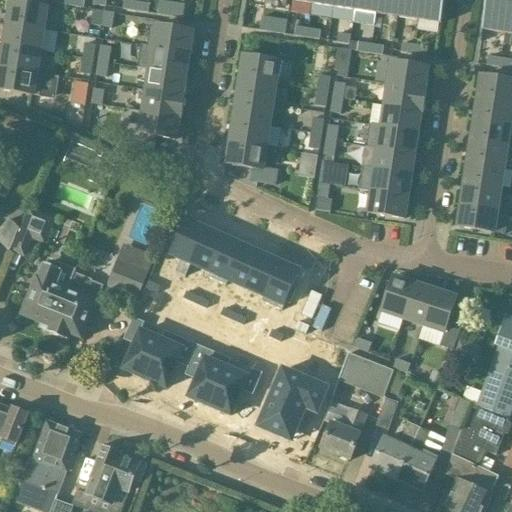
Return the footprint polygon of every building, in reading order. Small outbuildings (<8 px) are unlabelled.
[(71,0),(71,7),(84,9),(85,0),(71,0)] [(313,0),(313,6),(333,9),(334,0),(313,0)] [(334,0),(333,9),(355,13),(356,0),(334,0)] [(356,0),(355,13),(377,16),(379,0),(356,0)] [(398,0),(379,0),(377,16),(396,19),(398,0)] [(398,0),(396,19),(420,23),(423,0),(398,0)] [(423,0),(420,23),(440,27),(444,0),(423,0)] [(505,34),(508,0),(487,0),(483,30),(505,34)] [(135,12),(137,3),(124,1),(123,10),(135,12)] [(183,19),(185,5),(160,1),(157,15),(183,19)] [(9,2),(6,26),(46,32),(50,8),(39,7),(9,2)] [(150,5),(137,3),(135,12),(149,14),(150,5)] [(102,28),(104,13),(94,11),(91,26),(102,28)] [(115,15),(104,13),(102,28),(112,30),(115,15)] [(260,31),(268,33),(271,19),(262,18),(260,31)] [(271,19),(268,33),(277,34),(279,20),(271,19)] [(288,22),(279,20),(277,34),(285,35),(288,22)] [(147,46),(192,54),(196,31),(159,25),(151,24),(147,46)] [(6,26),(2,47),(43,54),(46,32),(6,26)] [(294,37),(307,39),(309,29),(296,27),(294,37)] [(309,29),(307,39),(320,41),(321,31),(309,29)] [(350,45),(351,36),(338,34),(337,43),(350,45)] [(358,53),(372,55),(373,45),(358,43),(358,44),(358,46),(357,52),(357,53),(358,53)] [(138,68),(189,77),(192,54),(147,46),(141,44),(141,48),(138,68)] [(401,53),(415,55),(416,46),(402,44),(401,53)] [(86,45),(84,59),(94,61),(96,46),(86,45)] [(384,51),(384,47),(373,45),(372,55),(383,56),(384,51)] [(416,46),(415,55),(427,57),(428,48),(416,46)] [(2,47),(0,62),(0,68),(44,76),(47,54),(43,54),(2,47)] [(101,47),(98,62),(109,64),(112,49),(101,47)] [(337,74),(351,75),(354,50),(340,49),(337,74)] [(242,56),(238,79),(278,85),(281,62),(244,56),(242,56)] [(500,68),(501,59),(488,57),(487,66),(500,68)] [(511,70),(511,60),(501,59),(500,68),(511,70)] [(91,77),(93,62),(83,60),(81,75),(91,77)] [(109,68),(109,64),(98,62),(96,77),(107,78),(109,68)] [(388,62),(385,86),(421,91),(424,67),(388,62)] [(0,68),(0,91),(40,98),(44,76),(0,68)] [(148,70),(144,91),(185,98),(189,77),(148,70)] [(511,80),(483,76),(479,100),(511,104),(511,80)] [(321,77),(319,92),(328,93),(331,79),(321,77)] [(238,79),(235,100),(274,107),(278,85),(238,79)] [(75,84),(73,96),(86,97),(88,85),(75,84)] [(334,101),(343,102),(346,87),(336,86),(334,101)] [(383,99),(381,107),(418,113),(420,99),(421,91),(385,86),(383,99)] [(102,105),(104,90),(94,87),(91,103),(102,105)] [(185,98),(144,91),(141,112),(182,119),(185,98)] [(317,107),(326,108),(328,93),(319,92),(317,107)] [(235,100),(232,123),(271,129),(274,107),(235,100)] [(511,104),(479,100),(476,121),(511,126),(511,104)] [(331,116),(341,117),(343,102),(334,101),(331,116)] [(378,128),(414,134),(418,113),(381,107),(378,128)] [(179,142),(182,119),(141,112),(137,135),(138,135),(156,138),(179,142)] [(314,120),(312,134),(322,136),(324,121),(314,120)] [(511,126),(476,121),(473,142),(509,148),(511,130),(511,126)] [(232,123),(228,144),(267,150),(271,129),(232,123)] [(366,148),(375,150),(411,155),(414,134),(378,128),(369,127),(366,148)] [(327,143),(337,145),(339,130),(329,129),(327,143)] [(310,149),(319,151),(322,136),(312,134),(310,149)] [(154,153),(156,138),(138,135),(136,150),(154,153)] [(75,142),(64,170),(85,178),(96,150),(75,142)] [(509,148),(473,142),(470,164),(506,169),(509,148)] [(325,158),(334,160),(337,145),(327,143),(325,158)] [(228,144),(225,166),(254,171),(252,184),(276,187),(279,173),(264,171),(267,150),(228,144)] [(372,171),(408,177),(411,155),(375,150),(372,171)] [(306,171),(316,172),(318,157),(309,156),(306,171)] [(470,164),(467,185),(503,191),(506,169),(470,164)] [(321,180),(331,181),(333,166),(324,165),(321,180)] [(359,191),(368,192),(405,198),(408,177),(372,171),(362,170),(359,191)] [(176,188),(144,176),(139,189),(154,194),(152,197),(169,204),(176,188)] [(467,185),(463,207),(500,212),(503,191),(467,185)] [(402,218),(405,198),(368,192),(365,213),(370,214),(402,218)] [(316,211),(326,212),(329,197),(319,196),(316,211)] [(500,212),(463,207),(460,227),(496,233),(500,212)] [(29,209),(19,236),(12,254),(27,260),(34,242),(46,246),(56,219),(29,209)] [(19,229),(9,220),(0,229),(0,243),(10,253),(19,229)] [(205,229),(186,220),(170,256),(190,265),(205,229)] [(225,238),(205,229),(190,265),(209,273),(225,238)] [(243,246),(225,238),(209,273),(228,282),(243,246)] [(243,246),(228,282),(246,290),(262,255),(243,246)] [(281,263),(262,255),(246,290),(265,298),(281,263)] [(23,317),(52,328),(52,329),(75,274),(77,270),(46,257),(38,279),(23,317)] [(119,258),(107,285),(118,290),(117,293),(136,301),(149,271),(119,258)] [(300,272),(281,263),(265,298),(284,307),(300,272)] [(52,328),(49,334),(69,342),(71,336),(82,340),(84,336),(88,338),(92,326),(88,325),(97,303),(104,287),(92,282),(92,280),(75,274),(52,329),(52,328)] [(402,321),(415,283),(394,276),(381,314),(402,321)] [(402,321),(424,328),(437,290),(415,283),(402,321)] [(179,289),(168,284),(165,291),(176,296),(179,289)] [(179,289),(176,296),(187,301),(190,294),(179,289)] [(437,290),(424,328),(442,335),(438,346),(453,351),(466,315),(454,311),(458,298),(437,290)] [(206,301),(203,308),(214,313),(217,306),(206,301)] [(217,306),(214,313),(225,318),(228,311),(217,306)] [(447,476),(457,480),(442,511),(485,511),(493,497),(491,496),(499,477),(480,468),(487,452),(497,456),(505,435),(508,435),(511,425),(511,424),(509,423),(511,415),(511,317),(506,315),(495,347),(498,348),(476,410),(477,411),(470,431),(463,428),(462,431),(451,462),(447,476)] [(243,318),(240,325),(251,330),(254,323),(243,318)] [(135,346),(124,371),(145,380),(162,342),(141,333),(145,324),(134,320),(124,341),(135,346)] [(242,332),(214,320),(209,331),(237,344),(242,332)] [(254,323),(251,330),(262,335),(265,328),(254,323)] [(369,355),(373,345),(359,339),(355,350),(369,355)] [(145,380),(167,389),(177,364),(189,369),(198,347),(187,342),(183,351),(162,342),(145,380)] [(200,373),(189,398),(210,407),(227,369),(206,360),(209,352),(198,347),(189,369),(200,373)] [(394,372),(351,355),(340,382),(383,399),(394,372)] [(408,375),(411,365),(397,360),(395,366),(393,370),(408,375)] [(210,407),(232,417),(243,392),(253,396),(262,375),(251,370),(247,378),(227,369),(210,407)] [(284,371),(259,429),(287,441),(292,430),(297,433),(305,414),(300,412),(301,408),(317,415),(318,413),(323,402),(328,391),(328,390),(284,371)] [(425,383),(438,387),(441,378),(429,373),(425,383)] [(328,391),(323,402),(330,405),(335,394),(328,391)] [(399,404),(387,400),(377,427),(389,432),(399,404)] [(323,402),(318,413),(325,416),(330,405),(323,402)] [(16,450),(18,445),(29,416),(14,410),(13,412),(0,407),(0,444),(2,446),(2,444),(16,450)] [(332,424),(321,450),(350,462),(361,435),(368,417),(350,410),(344,424),(333,419),(332,424)] [(316,420),(311,432),(318,435),(323,423),(316,420)] [(48,423),(34,459),(30,458),(14,503),(38,511),(43,511),(51,493),(60,496),(68,473),(72,474),(79,456),(75,454),(82,436),(48,423)] [(409,424),(400,445),(385,438),(371,470),(397,482),(411,450),(420,429),(409,424)] [(462,431),(451,427),(439,456),(451,462),(462,431)] [(432,434),(420,429),(411,450),(397,482),(423,494),(437,462),(422,455),(432,434)] [(311,432),(306,443),(313,446),(318,435),(311,432)] [(92,479),(94,480),(88,495),(113,505),(120,490),(129,494),(134,482),(142,484),(149,466),(141,462),(140,465),(120,458),(122,452),(106,446),(92,479)] [(56,500),(52,511),(72,511),(75,505),(56,500)]
